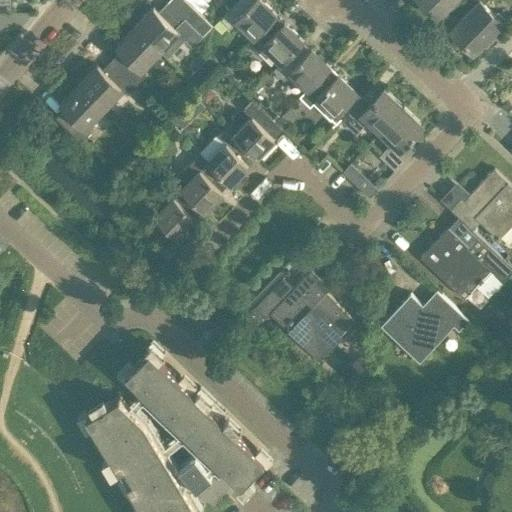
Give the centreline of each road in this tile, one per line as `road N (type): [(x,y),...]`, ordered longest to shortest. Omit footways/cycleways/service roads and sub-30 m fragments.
road 1 (residential): [(320,511),(338,493),(153,316),(106,320),(0,218)]
road 2 (residential): [(205,247),(289,171),(354,226),(368,223),(466,117),(457,99)]
road 3 (residential): [(457,99),(342,0)]
